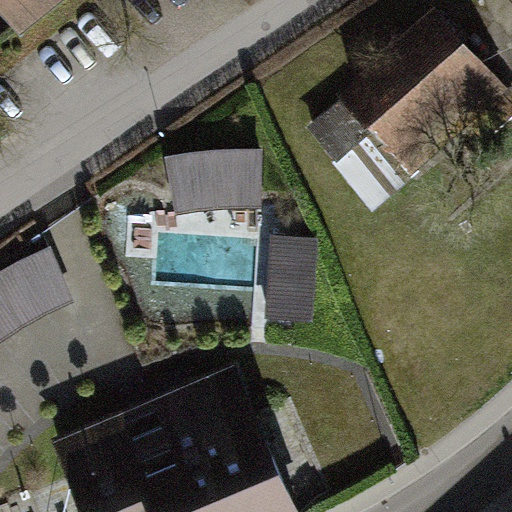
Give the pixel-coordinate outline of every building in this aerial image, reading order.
[(0,0),(28,34),(72,0),(0,0)] [(346,96),(309,128),(376,205),(506,92),(434,10),(341,90),(346,96)] [(223,148),(168,155),(177,210),(224,208),(264,206),(264,148),(223,148)] [(322,236),(274,233),(269,314),(316,317),(322,236)] [(0,340),(23,326),(75,301),(53,244),(17,261),(0,271),(0,340)] [(300,511),(236,364),(58,440),(88,511),(300,511)]
